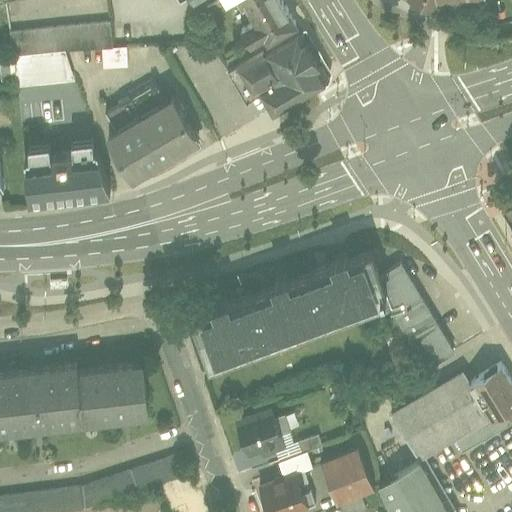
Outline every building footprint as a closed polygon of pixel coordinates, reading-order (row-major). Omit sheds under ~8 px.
[(263,52),(304,27),(289,0),(233,0),(250,24),(237,32),(247,48),(257,42),(263,52)] [(409,0),(411,3),(440,17),(491,13),(487,0),(409,0)] [(511,0),(497,0),(502,16),(511,12),(511,0)] [(13,31),(16,59),(71,54),(114,50),(111,22),(13,31)] [(263,52),(229,72),(248,102),(257,96),(268,113),(332,74),(304,27),(263,52)] [(16,59),(24,146),(40,145),(39,137),(53,135),(47,80),(74,77),(71,54),(16,59)] [(107,131),(133,176),(199,137),(173,93),(163,99),(152,80),(105,107),(116,126),(107,131)] [(98,151),(25,166),(33,205),(106,190),(98,151)] [(207,311),(187,318),(205,365),(381,302),(371,275),(363,255),(346,261),(343,253),(325,260),(328,267),(286,282),(284,275),(266,281),(269,288),(226,304),(223,297),(204,304),(207,311)] [(381,302),(419,369),(447,351),(395,262),(371,275),(381,302)] [(0,429),(143,413),(137,360),(72,367),(71,359),(0,367),(0,429)] [(465,370),(392,412),(419,458),(511,403),(511,382),(502,365),(472,382),(465,370)] [(292,438),(280,408),(246,422),(258,451),(292,438)] [(333,504),(371,490),(356,449),(318,463),(333,504)] [(74,482),(0,491),(0,511),(54,511),(76,510),(176,476),(167,453),(74,482)] [(452,511),(419,458),(376,483),(389,511),(452,511)] [(294,511),(316,504),(304,474),(268,488),(277,511),(294,511)]
